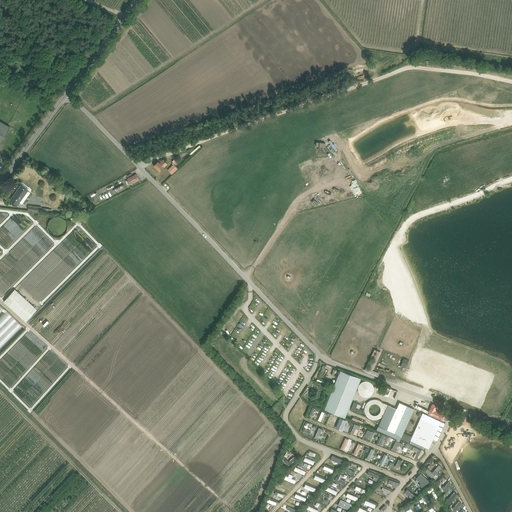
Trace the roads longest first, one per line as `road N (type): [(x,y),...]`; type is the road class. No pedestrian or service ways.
road 1 (unclassified): [(452,409),(325,361),(67,93)]
road 2 (unknown): [(511,81),(409,67),(139,168)]
